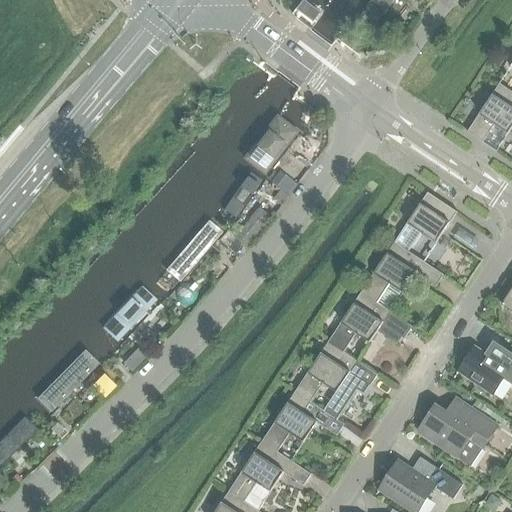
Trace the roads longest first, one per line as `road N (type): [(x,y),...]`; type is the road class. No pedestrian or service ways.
road 1 (residential): [(10,511),(263,254),(369,112)]
road 2 (residential): [(327,511),(511,239)]
road 3 (primary): [(0,206),(176,0)]
road 4 (residential): [(369,112),(207,0)]
road 5 (residential): [(369,112),(452,0)]
